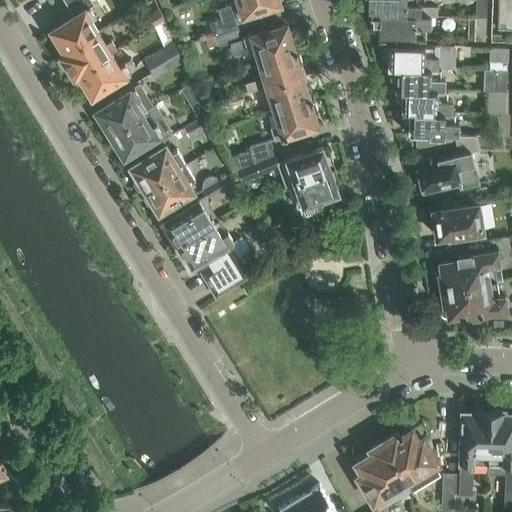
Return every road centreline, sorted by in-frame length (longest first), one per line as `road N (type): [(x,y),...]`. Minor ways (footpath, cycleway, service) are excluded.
road 1 (residential): [(261,454),(0,24)]
road 2 (residential): [(406,365),(370,154),(321,0)]
road 3 (residential): [(261,454),(406,365)]
road 4 (residential): [(89,511),(0,368)]
